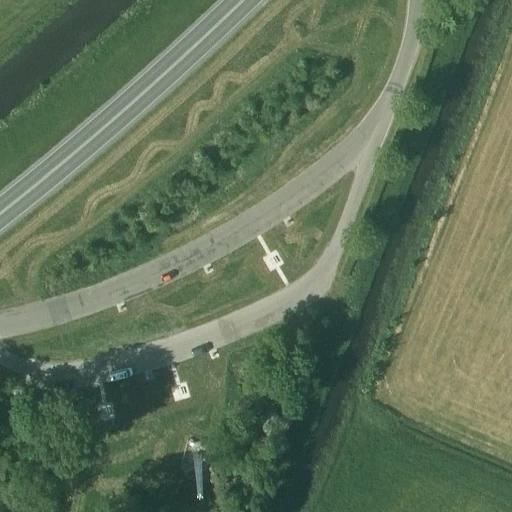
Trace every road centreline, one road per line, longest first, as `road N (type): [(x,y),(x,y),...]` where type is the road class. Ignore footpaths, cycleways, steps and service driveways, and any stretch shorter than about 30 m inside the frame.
road 1 (trunk): [(0,219),(241,0)]
road 2 (trunk): [(375,127),(414,24),(415,0)]
